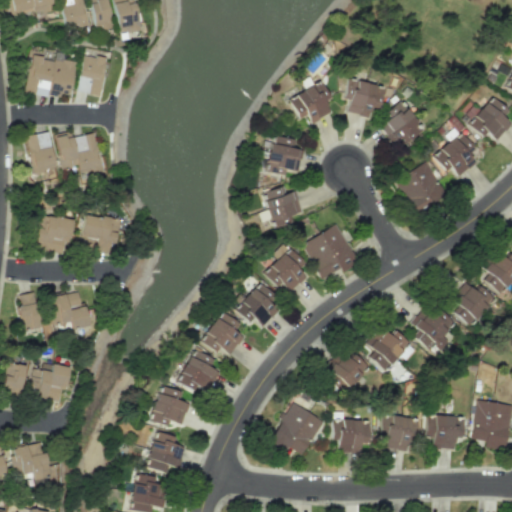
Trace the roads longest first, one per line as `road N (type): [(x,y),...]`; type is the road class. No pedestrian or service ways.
road 1 (residential): [(511,187),(461,230),(336,307),(284,353),(225,439),(198,511)]
road 2 (residential): [(211,474),(294,488),(511,486)]
road 3 (residential): [(0,267),(121,268)]
